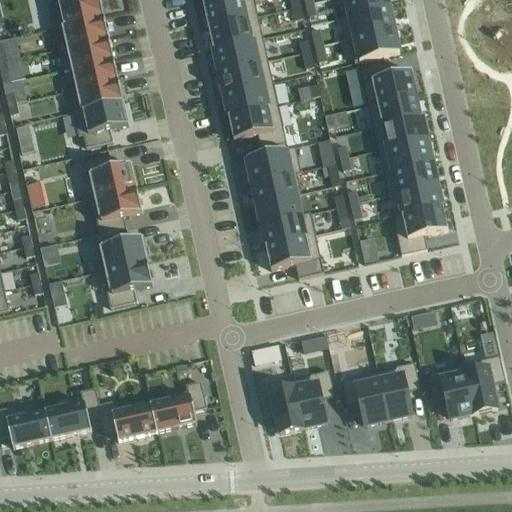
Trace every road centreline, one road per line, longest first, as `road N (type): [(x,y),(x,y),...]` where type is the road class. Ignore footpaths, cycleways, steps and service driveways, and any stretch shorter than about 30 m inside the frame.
road 1 (residential): [(226,339),(152,0)]
road 2 (residential): [(226,339),(494,279)]
road 3 (tertiary): [(0,495),(257,479)]
road 4 (tertiary): [(257,479),(511,464)]
road 5 (residential): [(486,244),(433,0)]
road 6 (residential): [(257,479),(226,339)]
